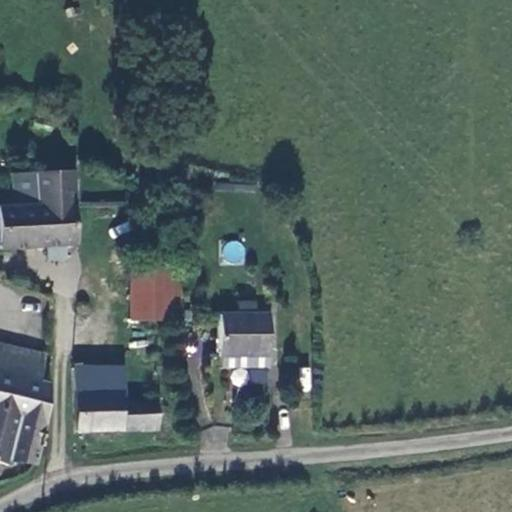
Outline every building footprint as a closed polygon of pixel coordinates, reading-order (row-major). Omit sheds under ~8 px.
[(0,248),(74,246),(71,174),(13,175),(14,208),(0,209),(0,248)] [(245,242),(220,239),(218,262),(243,264),(245,242)] [(174,322),(174,302),(175,269),(127,268),(125,321),(174,322)] [(271,314),(223,313),(222,353),(270,354),(271,314)] [(0,475),(15,464),(34,464),(34,459),(42,417),(45,383),(36,381),(42,357),(0,346),(0,475)] [(270,369),(270,354),(222,353),(222,368),(270,369)] [(70,369),(72,430),(100,430),(152,429),(152,402),(121,402),(121,369),(70,369)] [(72,430),(72,450),(100,445),(100,430),(72,430)]
